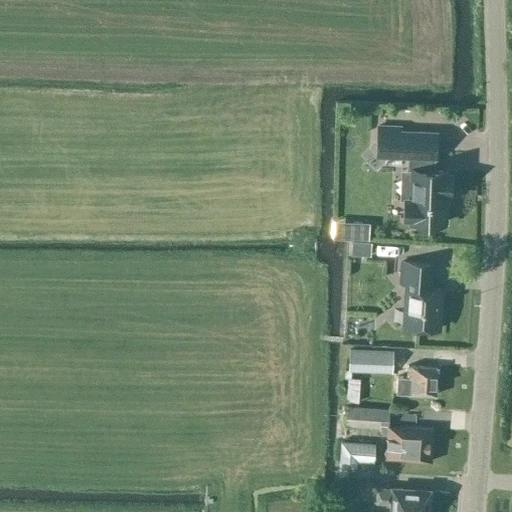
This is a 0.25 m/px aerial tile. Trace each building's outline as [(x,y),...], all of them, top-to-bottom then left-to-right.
[(399,127),(377,126),(377,156),(408,157),(408,169),(401,169),(400,199),(405,199),(404,218),(410,218),(410,221),(445,222),(446,193),(450,193),(450,173),(446,173),(446,170),(433,170),(433,158),(435,158),(435,132),(399,131),(399,127)] [(396,252),(396,239),(374,239),(375,252),(396,252)] [(372,243),(352,242),(351,256),(371,257),(372,243)] [(399,323),(398,325),(438,328),(438,325),(441,323),(441,313),(439,310),(440,288),(427,287),(429,263),(401,261),(400,284),(404,284),(401,324),(399,323)] [(347,401),(359,402),(360,379),(350,379),(351,371),(393,374),(393,352),(350,350),(349,370),(345,370),(345,378),(348,379),(347,401)] [(435,396),(437,368),(407,366),(406,378),(396,378),(395,394),(407,395),(408,394),(435,396)] [(386,436),(386,440),(384,459),(399,460),(399,459),(430,462),(433,430),(401,428),(401,430),(388,429),(389,411),(346,408),(344,425),(379,428),(379,433),(386,436)] [(340,439),(339,469),(338,478),(357,479),(358,461),(375,462),(376,441),(340,439)] [(427,511),(429,491),(392,488),(392,489),(376,488),(374,503),(391,505),(389,511),(427,511)]
